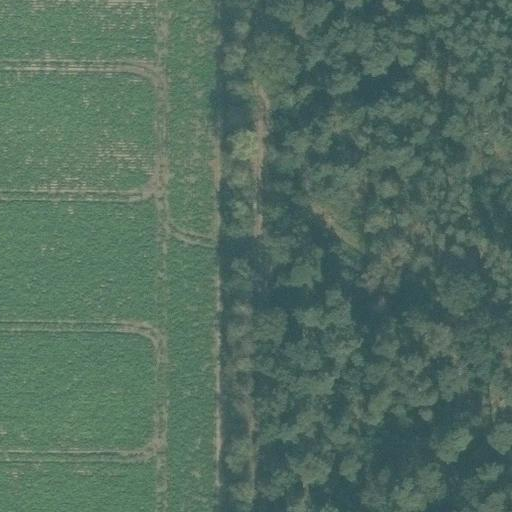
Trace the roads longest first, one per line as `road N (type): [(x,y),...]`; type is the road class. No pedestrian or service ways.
road 1 (track): [(254,511),(259,0)]
road 2 (track): [(307,216),(511,347)]
